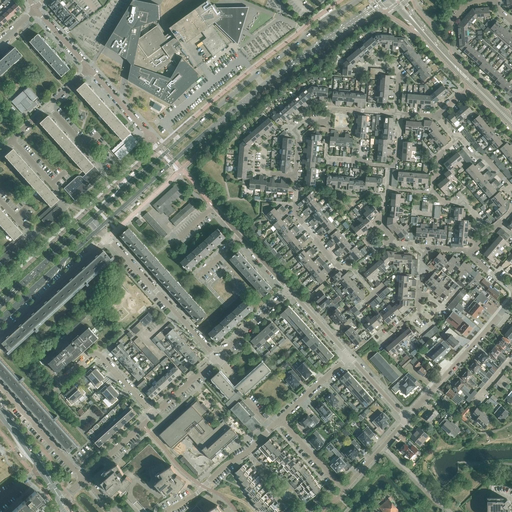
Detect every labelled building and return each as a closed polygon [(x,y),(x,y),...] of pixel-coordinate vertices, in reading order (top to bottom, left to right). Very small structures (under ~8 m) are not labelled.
[(54,0),(49,5),(53,10),(61,2),(60,0),(54,0)] [(206,38),(202,41),(213,56),(226,46),(211,25),(215,23),(235,42),(238,44),(241,33),(249,7),(217,8),(214,4),(213,5),(209,0),(207,0),(169,28),(172,31),(165,36),(161,32),(157,26),(139,39),(142,26),(159,20),(160,20),(159,5),(134,0),(133,0),(105,46),(126,59),(131,65),(128,81),(171,105),(201,76),(182,57),(179,63),(171,78),(155,73),(156,72),(156,73),(172,61),(169,57),(177,51),(174,48),(180,43),(179,43),(178,41),(182,38),(186,44),(202,32),(206,38)] [(14,5),(11,7),(16,12),(20,8),(16,3),(15,3),(14,1),(12,3),(14,5)] [(53,10),(56,13),(56,14),(65,6),(64,7),(60,3),(62,2),(61,2),(53,10)] [(68,10),(65,6),(56,14),(60,18),(68,10)] [(11,16),(16,12),(11,7),(7,11),(11,16)] [(484,16),(483,8),(472,9),(468,13),(475,19),(476,17),(484,16)] [(60,18),(63,22),(72,14),(72,13),(72,14),(68,10),(60,18)] [(7,11),(2,15),(7,20),(11,16),(7,11)] [(475,19),(468,13),(465,17),(472,23),(475,19)] [(64,22),(67,26),(76,18),(72,14),(63,22),(64,22)] [(472,23),(465,17),(461,21),(468,27),(472,23)] [(71,30),(80,22),(76,18),(67,26),(71,30)] [(458,25),(459,37),(467,36),(467,28),(468,27),(461,21),(458,25)] [(487,33),(489,30),(494,34),(501,25),(496,22),(494,24),(492,22),(484,31),(487,33)] [(498,37),(505,29),(501,25),(494,34),(498,37)] [(498,37),(502,41),(509,32),(505,29),(498,37)] [(506,44),(511,36),(511,35),(509,32),(502,41),(506,44)] [(37,50),(41,53),(49,46),(46,42),(44,41),(45,41),(46,40),(44,38),(43,39),(38,34),(30,42),(36,48),(36,47),(38,49),(37,50)] [(382,44),(383,35),(377,35),(375,37),(373,34),(371,36),(372,37),(378,45),(381,43),(382,43),(382,44)] [(459,48),(464,52),(469,45),(468,44),(467,36),(459,37),(459,48)] [(378,45),(372,37),(368,41),(373,48),(376,45),(377,47),(378,45)] [(403,55),(404,54),(412,47),(405,38),(399,38),(398,47),(398,48),(400,48),(400,47),(401,47),(403,46),(404,47),(402,48),(404,51),(402,53),(403,55)] [(368,41),(363,44),(372,54),(373,53),(371,50),(373,48),(368,41)] [(370,56),(372,54),(363,44),(359,48),(365,55),(367,53),(370,56)] [(469,45),(464,52),(468,55),(473,49),(469,45)] [(52,49),(49,46),(41,53),(44,57),(45,57),(46,59),(51,65),(60,57),(55,53),(56,52),(57,51),(55,49),(54,50),(53,51),(52,50),(52,49)] [(7,53),(7,54),(2,58),(10,66),(16,61),(15,60),(17,59),(18,59),(22,56),(14,47),(10,51),(9,52),(9,51),(8,50),(6,52),(7,53)] [(414,49),(412,47),(404,54),(408,58),(415,52),(413,50),(414,49)] [(359,48),(355,52),(363,61),(365,60),(362,57),(365,55),(359,48)] [(468,55),(472,59),(477,52),(473,49),(468,55)] [(362,63),(363,61),(355,52),(351,55),(356,62),(359,60),(362,63)] [(412,62),(419,55),(418,54),(417,55),(415,52),(408,58),(412,62)] [(472,59),(476,62),(482,56),(477,52),(472,59)] [(351,55),(347,59),(353,67),(355,65),(354,64),(356,62),(351,55)] [(421,57),(419,55),(412,62),(415,66),(422,60),(420,58),(421,57)] [(485,60),(486,59),(482,56),(476,62),(480,66),(485,60)] [(64,62),(60,57),(51,65),(57,71),(59,73),(58,73),(62,77),(70,69),(67,65),(67,66),(66,65),(66,64),(67,63),(65,61),(64,62)] [(4,72),(10,66),(2,58),(0,59),(0,75),(2,74),(1,73),(3,71),(4,72)] [(343,63),(343,69),(352,70),(351,70),(351,69),(353,67),(347,59),(346,59),(345,58),(344,59),(346,61),(343,63)] [(415,66),(419,70),(427,64),(425,62),(424,63),(422,60),(415,66)] [(489,64),(485,60),(480,66),(479,67),(483,70),(489,64)] [(427,64),(419,70),(415,74),(416,75),(419,73),(421,76),(428,70),(427,69),(429,66),(427,65),(426,66),(425,65),(427,64)] [(487,74),(493,67),(489,64),(483,70),(487,74)] [(491,78),(497,71),(493,67),(487,74),(491,78)] [(429,72),(428,70),(421,76),(420,77),(424,81),(430,75),(428,73),(429,72)] [(491,78),(495,81),(496,81),(500,76),(501,75),(497,71),(491,78)] [(499,86),(504,79),(500,76),(496,81),(495,81),(494,82),(499,86)] [(499,86),(503,89),(508,83),(504,79),(499,86)] [(77,90),(89,103),(97,95),(93,91),(94,90),(92,88),(91,89),(85,82),(77,90)] [(503,89),(507,93),(511,86),(511,85),(508,83),(503,89)] [(438,89),(445,97),(447,95),(446,94),(450,90),(448,88),(446,90),(442,85),(438,89)] [(28,86),(16,97),(11,102),(22,113),(26,109),(28,111),(37,104),(35,102),(38,98),(37,96),(28,86)] [(307,86),(305,88),(301,92),(302,93),(308,100),(310,98),(311,99),(313,97),(307,90),(309,89),(307,86)] [(316,96),(317,87),(311,87),(307,90),(313,97),(315,95),(316,95),(316,96)] [(434,92),(440,99),(442,97),(443,98),(445,97),(438,89),(434,92)] [(440,99),(434,92),(430,96),(434,108),(436,106),(434,104),(440,99)] [(302,93),(297,97),(306,106),(308,105),(305,102),(308,100),(302,93)] [(89,103),(100,115),(108,108),(104,103),(105,102),(103,100),(102,101),(97,95),(89,103)] [(292,99),(299,107),(302,105),(304,108),(306,106),(297,97),(296,95),(292,99)] [(434,108),(430,96),(424,95),(424,104),(431,105),(430,108),(434,108)] [(288,102),(289,104),(298,114),(299,112),(297,109),(299,107),(292,99),(288,102)] [(153,107),(161,111),(164,107),(155,102),(153,107)] [(461,103),(459,105),(468,115),(472,111),(466,104),(464,106),(461,103)] [(298,114),(289,104),(285,107),(291,114),(293,112),(296,115),(298,114)] [(460,109),(458,111),(464,118),(468,115),(459,105),(458,106),(460,109)] [(291,114),(285,107),(281,111),(289,121),(291,119),(288,116),(291,114)] [(100,115),(112,128),(120,120),(115,115),(116,114),(115,113),(114,113),(108,108),(100,115)] [(459,122),(464,118),(458,111),(455,114),(453,110),(451,112),(458,120),(459,122)] [(277,114),(274,111),(272,113),(274,115),(271,117),(277,124),(280,121),(281,123),(282,121),(277,114)] [(281,111),(277,114),(282,121),(285,119),(287,122),(289,121),(281,111)] [(450,115),(446,118),(448,121),(450,119),(453,124),(458,120),(451,112),(449,113),(450,115)] [(475,128),(476,126),(484,119),(483,117),(481,118),(479,115),(472,121),(475,125),(473,126),(475,128)] [(41,123),(52,136),(60,128),(56,123),(56,122),(55,120),(54,121),(49,116),(41,123)] [(269,118),(264,122),(270,128),(272,126),(275,129),(277,128),(269,118)] [(476,126),(480,131),(487,125),(485,122),(486,121),(484,119),(476,126)] [(131,133),(127,128),(127,127),(126,125),(125,126),(120,120),(112,128),(123,140),(123,141),(129,135),(131,133)] [(424,129),(428,130),(432,121),(424,120),(424,129)] [(437,127),(438,127),(432,121),(428,130),(430,133),(431,133),(437,127)] [(264,122),(260,125),(269,135),(270,134),(268,131),(270,128),(264,122)] [(260,125),(256,129),(262,136),(264,134),(267,137),(269,135),(260,125)] [(487,125),(480,131),(484,135),(492,128),(491,126),(489,127),(487,125)] [(320,141),(320,133),(321,127),(317,127),(316,135),(311,134),(311,138),(307,138),(307,140),(317,141),(320,141)] [(439,129),(438,127),(437,127),(431,133),(430,133),(429,134),(431,137),(428,140),(430,141),(440,133),(437,130),(439,129)] [(65,134),(60,128),(52,136),(64,148),(72,141),(67,136),(68,135),(66,133),(65,134)] [(488,140),(495,134),(492,131),(494,130),(492,128),(484,135),(488,140)] [(256,129),(252,132),(260,142),(262,141),(259,138),(262,136),(256,129)] [(252,132),(247,136),(253,143),(256,141),(258,144),(260,142),(252,132)] [(434,141),(437,143),(445,136),(444,134),(442,136),(440,133),(430,141),(431,143),(434,141)] [(490,143),(491,144),(492,144),(500,137),(498,135),(497,137),(495,134),(488,140),(487,141),(487,142),(489,143),(490,143)] [(133,139),(129,135),(123,141),(123,140),(121,142),(120,142),(120,143),(118,145),(117,146),(115,147),(114,148),(112,150),(120,160),(132,149),(135,146),(136,147),(139,145),(137,143),(138,143),(134,138),(133,139)] [(242,139),(240,140),(242,142),(244,141),(250,148),(252,146),(251,145),(253,143),(247,136),(243,140),(242,139)] [(447,138),(445,136),(437,143),(439,146),(436,149),(438,151),(448,142),(445,139),(447,138)] [(502,139),(500,137),(492,144),(491,144),(490,146),(491,148),(493,146),(496,149),(503,143),(500,140),(502,139)] [(78,145),(76,146),(72,141),(64,148),(75,161),(83,154),(78,148),(79,147),(78,145)] [(240,144),(239,150),(248,151),(248,150),(250,148),(244,141),(242,142),(240,144)] [(504,153),(511,146),(511,145),(511,144),(509,146),(507,143),(500,149),(504,153)] [(15,169),(16,168),(24,161),(19,156),(20,155),(18,153),(17,154),(12,149),(4,156),(15,169)] [(463,159),(456,150),(454,152),(455,154),(453,156),(461,166),(463,165),(460,162),(463,159)] [(88,159),(83,154),(75,161),(86,174),(95,166),(92,164),(90,161),(91,160),(89,158),(88,159)] [(449,157),(447,158),(454,167),(457,165),(459,168),(461,166),(453,156),(450,158),(449,157)] [(443,164),(448,170),(449,170),(452,174),(454,173),(451,169),(454,167),(447,158),(445,160),(446,162),(443,164)] [(24,161),(16,168),(15,169),(27,181),(35,174),(30,169),(31,168),(29,166),(28,167),(24,161)] [(466,170),(470,175),(483,163),(481,161),(475,166),(473,164),(466,170)] [(485,166),(483,163),(470,175),(474,179),(481,173),(479,171),(485,166)] [(95,166),(86,174),(85,175),(83,177),(82,177),(81,176),(80,176),(79,176),(78,176),(77,177),(76,177),(64,188),(75,201),(103,175),(95,166)] [(452,174),(449,170),(448,170),(446,172),(445,171),(443,173),(447,177),(450,181),(453,178),(456,181),(457,180),(455,177),(452,174)] [(474,179),(478,184),(491,173),(489,170),(483,175),(481,173),(474,179)] [(493,175),(491,173),(478,184),(482,188),(488,182),(487,180),(493,175)] [(27,181),(38,194),(46,187),(42,181),(42,180),(41,179),(40,179),(35,174),(27,181)] [(250,175),(250,176),(250,179),(243,178),(242,184),(250,184),(249,188),(255,189),(256,180),(253,180),(253,176),(250,175)] [(455,187),(453,184),(450,181),(447,177),(444,179),(443,178),(441,179),(448,188),(451,185),(454,188),(455,187)] [(448,188),(441,179),(439,181),(440,182),(437,185),(446,195),(448,193),(445,190),(448,188)] [(482,188),(485,193),(498,182),(496,179),(490,184),(488,182),(482,188)] [(500,184),(498,182),(485,193),(489,197),(496,192),(494,189),(500,184)] [(169,216),(175,211),(169,205),(184,191),(177,184),(153,205),(160,213),(161,214),(164,211),(169,216)] [(50,207),(55,202),(58,199),(53,194),(54,193),(52,191),(51,192),(46,187),(38,194),(50,207)] [(492,207),(502,198),(500,195),(501,194),(499,192),(491,199),(493,202),(490,205),(492,207)] [(306,202),(307,204),(308,204),(314,199),(315,199),(310,194),(297,205),(300,207),(306,202)] [(503,204),(504,205),(507,201),(506,199),(504,201),(502,198),(492,207),(493,208),(496,206),(499,208),(503,204)] [(318,203),(314,199),(308,204),(307,204),(307,205),(309,207),(303,212),(305,215),(318,203)] [(176,226),(179,224),(179,223),(181,221),(181,222),(198,207),(193,201),(171,220),(176,226)] [(58,205),(55,202),(50,207),(48,209),(38,217),(47,226),(59,215),(62,212),(57,206),(58,205)] [(312,212),(314,214),(320,209),(322,208),(318,203),(305,215),(307,217),(312,212)] [(499,208),(495,211),(497,215),(494,217),(496,219),(506,211),(504,208),(505,206),(504,205),(503,204),(499,208)] [(267,214),(271,219),(284,208),(282,205),(276,210),(274,208),(267,214)] [(367,205),(365,207),(374,217),(377,215),(378,216),(380,214),(376,209),(377,208),(376,207),(376,206),(375,206),(374,206),(373,206),(370,208),(367,205)] [(363,214),(366,218),(367,218),(371,222),(373,221),(371,219),(374,217),(365,207),(364,208),(366,211),(363,214)] [(273,224),(275,223),(281,219),(282,218),(280,215),(286,210),(284,208),(271,219),(270,220),(273,224)] [(0,225),(1,227),(10,220),(5,215),(6,214),(4,212),(3,213),(0,209),(0,225)] [(309,223),(311,225),(324,214),(320,209),(314,214),(313,215),(315,217),(309,223)] [(148,212),(143,216),(147,221),(163,238),(167,234),(148,212)] [(328,218),(324,214),(311,225),(313,227),(319,222),(321,224),(328,218)] [(282,221),(281,219),(275,223),(273,224),(278,229),(291,218),(288,216),(282,221)] [(374,226),(371,222),(367,218),(366,218),(364,220),(361,217),(359,218),(368,228),(371,226),(372,228),(374,226)] [(396,222),(397,218),(388,217),(387,217),(387,225),(396,222)] [(293,221),(291,218),(278,229),(275,231),(279,236),(281,234),(288,228),(288,229),(289,228),(287,226),(293,221)] [(332,223),(328,218),(321,224),(323,227),(317,232),(319,234),(332,223)] [(365,231),(368,228),(359,218),(358,220),(360,223),(358,225),(365,234),(367,232),(365,231)] [(1,227),(13,240),(17,236),(21,233),(16,227),(17,226),(16,224),(15,225),(10,220),(1,227)] [(332,223),(319,234),(321,236),(327,231),(329,234),(330,233),(330,234),(337,229),(336,228),(338,226),(334,221),(332,223)] [(392,232),(392,231),(399,226),(399,225),(396,222),(387,225),(392,232)] [(395,232),(398,234),(407,226),(406,224),(403,227),(400,224),(399,225),(399,226),(392,231),(394,233),(395,232)] [(365,234),(358,225),(355,228),(352,225),(350,226),(353,229),(359,236),(362,234),(363,235),(365,234)] [(288,228),(281,234),(285,239),(298,228),(296,226),(290,231),(288,229),(288,228)] [(400,237),(398,238),(400,241),(404,237),(406,239),(410,240),(410,233),(409,233),(408,233),(406,230),(409,228),(407,226),(398,234),(400,237)] [(127,243),(131,248),(140,241),(136,236),(132,233),(133,233),(129,228),(125,231),(124,232),(120,236),(125,241),(124,242),(126,244),(127,243)] [(294,235),(300,230),(298,228),(285,239),(288,244),(295,238),(294,235)] [(210,236),(205,240),(213,248),(218,244),(219,245),(221,243),(220,242),(226,237),(222,233),(221,231),(221,232),(218,229),(213,233),(214,233),(210,236)] [(332,238),(326,243),(328,246),(341,235),(337,229),(330,234),(331,235),(330,236),(332,238)] [(328,246),(330,248),(336,243),(338,245),(345,239),(346,239),(343,233),(341,235),(328,246)] [(291,249),(305,237),(303,235),(297,240),(295,238),(288,244),(287,245),(291,249)] [(495,237),(494,239),(502,246),(505,243),(508,246),(509,244),(506,241),(505,241),(501,237),(499,235),(497,238),(495,237)] [(25,246),(17,236),(13,240),(0,251),(0,260),(4,265),(22,248),(25,246)] [(301,244),(307,239),(305,237),(291,249),(295,254),(296,253),(297,254),(303,249),(302,248),(303,247),(301,244)] [(458,238),(456,238),(456,242),(454,242),(454,244),(453,244),(452,247),(458,247),(459,244),(467,245),(467,241),(469,241),(469,239),(458,238)] [(336,255),(349,244),(345,239),(338,245),(340,247),(334,252),(336,255)] [(494,242),(491,245),(501,253),(503,252),(500,249),(502,246),(494,239),(492,241),(494,242)] [(197,247),(193,251),(201,260),(206,255),(207,256),(209,254),(208,253),(213,248),(205,240),(201,244),(198,247),(197,247)] [(144,245),(140,241),(131,248),(136,253),(135,254),(137,256),(138,255),(142,260),(151,253),(147,249),(144,245)] [(353,248),(349,244),(336,255),(338,257),(344,252),(346,254),(349,252),(353,248)] [(488,246),(486,248),(495,255),(497,252),(500,255),(501,253),(491,245),(489,247),(488,246)] [(359,251),(355,246),(353,248),(349,252),(350,254),(344,260),(346,262),(359,251)] [(304,250),(303,250),(303,249),(297,254),(298,255),(297,256),(299,259),(297,260),(299,262),(314,250),(312,247),(306,253),(304,250)] [(492,258),(495,255),(486,248),(484,250),(486,251),(483,254),(487,257),(486,259),(491,263),(492,261),(494,262),(495,261),(492,258)] [(354,259),(357,262),(365,254),(361,249),(359,251),(346,262),(348,264),(354,259)] [(305,266),(311,260),(310,257),(316,252),(314,250),(299,262),(303,267),(305,266)] [(96,257),(91,262),(100,272),(114,258),(111,255),(109,256),(104,251),(99,256),(98,255),(97,254),(95,256),(96,256),(96,257)] [(195,265),(199,261),(201,260),(193,251),(189,255),(185,259),(185,258),(181,262),(183,265),(183,266),(185,267),(188,271),(193,266),(194,267),(196,266),(195,265)] [(234,263),(237,267),(241,271),(250,264),(245,259),(246,258),(244,256),(243,257),(238,251),(235,255),(234,255),(233,256),(230,259),(234,263)] [(380,257),(381,257),(386,263),(387,263),(390,261),(386,251),(380,257)] [(395,252),(386,251),(390,261),(393,261),(394,261),(394,252),(395,252)] [(155,257),(151,253),(142,260),(147,266),(146,267),(147,267),(148,268),(149,268),(154,273),(162,265),(158,261),(155,257)] [(434,266),(436,267),(446,256),(444,254),(442,256),(439,253),(434,260),(437,263),(434,266)] [(449,261),(446,259),(447,257),(446,256),(436,267),(437,269),(440,265),(443,268),(447,264),(447,263),(449,261)] [(447,269),(449,270),(459,259),(457,257),(455,259),(453,256),(449,261),(447,263),(447,264),(450,266),(447,269)] [(282,257),(278,261),(283,266),(287,263),(282,257)] [(308,270),(321,259),(319,257),(313,262),(311,260),(305,266),(308,270)] [(380,260),(377,262),(386,272),(388,271),(385,267),(388,265),(387,263),(386,263),(381,257),(380,257),(379,258),(380,260)] [(312,275),(319,269),(317,267),(323,261),(321,259),(308,270),(312,275)] [(462,264),(459,262),(461,260),(459,259),(449,270),(451,272),(453,269),(456,271),(458,269),(462,264)] [(88,282),(100,272),(91,262),(86,267),(85,266),(84,266),(82,267),(83,268),(84,269),(78,274),(89,285),(90,285),(88,282)] [(382,270),(384,273),(386,272),(377,262),(375,264),(373,263),(371,264),(379,273),(382,270)] [(460,276),(470,264),(468,263),(466,264),(464,262),(462,264),(458,269),(461,271),(458,274),(460,276)] [(248,279),(252,284),(261,276),(256,271),(257,270),(255,268),(254,269),(250,264),(241,271),(245,276),(249,279),(248,279)] [(368,270),(377,280),(378,278),(376,275),(379,273),(371,264),(370,266),(371,268),(368,270)] [(470,264),(460,276),(461,277),(464,274),(467,277),(473,270),(470,268),(472,266),(470,264)] [(166,270),(162,265),(154,273),(158,278),(158,279),(159,281),(160,280),(165,285),(173,278),(169,273),(166,270)] [(314,281),(316,279),(329,268),(327,266),(321,271),(319,269),(312,275),(310,277),(314,281)] [(320,284),(325,280),(327,278),(325,276),(331,270),(329,268),(316,279),(320,284)] [(380,284),(377,280),(368,270),(366,272),(364,270),(362,272),(369,281),(372,278),(375,281),(376,283),(375,284),(377,287),(380,284)] [(473,270),(467,277),(470,279),(467,282),(469,284),(479,272),(477,271),(476,272),(473,270)] [(345,274),(344,272),(342,274),(340,271),(333,277),(335,280),(332,283),(334,284),(336,282),(345,274)] [(347,272),(345,274),(336,282),(337,284),(340,281),(343,284),(350,278),(348,276),(349,274),(347,272)] [(479,272),(469,284),(471,285),(473,282),(477,286),(476,288),(483,279),(481,281),(480,280),(482,278),(479,275),(481,274),(479,272)] [(428,289),(436,280),(433,278),(436,275),(434,273),(431,276),(425,283),(428,285),(427,287),(428,289)] [(88,286),(89,285),(78,274),(73,279),(72,278),(72,277),(70,279),(70,280),(71,280),(66,285),(74,295),(86,284),(88,286)] [(261,276),(252,284),(256,288),(257,288),(260,291),(260,292),(264,296),(267,294),(268,292),(272,289),(267,283),(268,282),(266,280),(265,281),(261,276)] [(177,282),(173,278),(165,285),(170,290),(169,291),(170,293),(171,292),(176,297),(184,290),(180,285),(180,286),(177,282)] [(344,292),(355,282),(354,280),(352,281),(350,278),(343,284),(345,287),(342,290),(344,292)] [(499,293),(494,288),(492,289),(489,286),(490,285),(483,279),(476,288),(478,290),(482,286),(487,290),(486,291),(495,299),(499,295),(498,294),(499,293)] [(434,291),(443,281),(441,280),(439,283),(436,280),(428,289),(430,290),(432,289),(434,291)] [(438,297),(445,288),(442,286),(445,283),(443,281),(434,291),(437,293),(436,295),(438,297)] [(351,293),(358,288),(355,285),(357,284),(355,282),(344,292),(345,293),(348,291),(351,293)] [(314,299),(318,303),(326,297),(321,291),(325,287),(322,284),(315,290),(317,293),(316,294),(317,296),(314,299)] [(53,297),(62,306),(74,295),(66,285),(61,290),(60,289),(59,289),(57,290),(58,291),(58,292),(53,297)] [(450,292),(452,289),(450,287),(448,291),(445,288),(438,297),(440,298),(441,297),(444,299),(450,292)] [(351,301),(363,291),(361,289),(360,290),(358,288),(351,293),(349,295),(351,298),(350,299),(351,301)] [(196,302),(192,298),(191,298),(188,294),(184,290),(176,297),(181,303),(180,304),(182,305),(187,310),(196,302)] [(363,291),(351,301),(353,302),(356,300),(359,303),(366,297),(363,294),(365,293),(363,291)] [(482,303),(487,298),(480,292),(476,298),(482,303)] [(49,317),(62,306),(53,297),(48,302),(47,301),(46,300),(44,302),(45,302),(45,303),(46,303),(40,308),(49,317)] [(318,303),(322,308),(325,305),(326,307),(328,306),(330,309),(331,309),(337,303),(338,302),(337,301),(335,299),(331,302),(326,297),(318,303)] [(238,307),(233,311),(241,319),(246,315),(247,316),(249,314),(248,313),(253,308),(250,304),(249,302),(249,303),(246,300),(241,304),(238,307)] [(400,300),(400,304),(408,308),(409,300),(407,300),(400,300)] [(479,313),(483,308),(474,301),(470,305),(479,313)] [(200,307),(196,302),(187,310),(192,315),(191,316),(193,318),(194,317),(198,322),(202,319),(204,318),(204,317),(207,315),(203,310),(199,307),(200,307)] [(340,306),(337,303),(331,309),(333,311),(332,312),(333,314),(330,316),(334,321),(342,314),(337,309),(340,306)] [(461,312),(464,308),(458,303),(458,304),(456,306),(455,307),(461,312)] [(400,315),(402,314),(402,313),(396,307),(397,306),(395,305),(392,307),(389,304),(388,306),(396,316),(399,314),(400,315)] [(402,314),(408,308),(400,304),(397,306),(396,307),(402,313),(402,314)] [(475,318),(479,313),(470,305),(468,308),(469,309),(467,311),(475,318)] [(281,314),(284,319),(293,311),(291,309),(289,306),(285,309),(286,310),(281,314)] [(389,310),(386,313),(393,321),(395,320),(394,318),(396,316),(388,306),(386,307),(389,310)] [(37,328),(49,317),(40,308),(35,313),(34,312),(34,311),(32,313),(32,314),(33,315),(28,320),(38,331),(39,330),(37,328)] [(381,322),(384,320),(379,314),(379,313),(378,313),(376,310),(374,311),(376,314),(374,317),(381,325),(383,324),(381,322)] [(225,318),(221,322),(229,331),(234,326),(235,327),(237,325),(236,324),(241,319),(233,311),(229,315),(226,318),(225,318)] [(284,319),(288,323),(297,315),(295,313),(294,313),(293,311),(284,319)] [(384,320),(387,324),(390,321),(391,323),(393,321),(386,313),(383,315),(380,312),(379,313),(379,314),(384,320)] [(457,328),(459,330),(466,336),(473,328),(453,312),(446,320),(457,328)] [(84,314),(73,324),(75,326),(86,316),(84,314)] [(346,327),(347,326),(352,322),(353,321),(350,318),(347,320),(342,314),(334,321),(338,326),(341,323),(342,325),(343,324),(346,327)] [(143,320),(142,319),(140,322),(144,326),(147,324),(152,319),(148,315),(143,320)] [(299,317),(297,315),(288,323),(292,327),(300,319),(298,317),(299,317)] [(368,316),(366,318),(375,328),(378,325),(379,327),(381,325),(374,317),(371,319),(368,316)] [(365,319),(367,322),(364,325),(363,324),(362,325),(368,332),(369,331),(371,333),(373,331),(372,330),(375,328),(366,318),(365,319)] [(293,326),(296,329),(304,323),(302,321),(301,321),(300,319),(292,327),(293,326)] [(20,326),(15,331),(24,340),(35,330),(37,332),(38,331),(28,320),(22,324),(21,323),(19,325),(20,325),(20,326)] [(229,331),(221,322),(217,326),(213,330),(213,329),(209,333),(211,336),(211,337),(213,338),(216,342),(222,337),(222,338),(224,336),(223,335),(229,331)] [(270,324),(267,326),(274,333),(278,329),(272,322),(270,324)] [(352,322),(347,326),(349,328),(345,332),(349,337),(355,331),(351,327),(354,324),(352,322)] [(296,329),(300,333),(307,327),(305,325),(306,325),(304,323),(296,329)] [(67,334),(75,326),(73,324),(65,331),(67,334)] [(266,328),(264,330),(270,337),(274,333),(267,326),(265,328),(266,328)] [(309,329),(307,327),(300,333),(304,337),(302,339),(311,331),(309,329)] [(49,363),(58,373),(59,372),(58,372),(61,370),(61,369),(64,367),(67,365),(67,364),(70,362),(70,361),(72,359),(73,361),(80,355),(83,352),(98,338),(89,328),(74,341),(73,341),(72,341),(73,341),(70,344),(70,343),(69,344),(70,344),(67,346),(67,347),(64,349),(61,352),(61,351),(61,352),(58,354),(58,355),(55,357),(55,358),(52,360),(52,359),(52,360),(50,362),(49,362),(49,363)] [(405,329),(403,330),(410,339),(413,336),(416,339),(417,338),(416,336),(418,333),(414,328),(411,331),(409,328),(406,330),(405,329)] [(455,345),(456,346),(459,342),(455,338),(458,335),(449,328),(445,332),(449,337),(446,340),(453,347),(455,345)] [(169,333),(167,334),(166,335),(169,339),(176,333),(176,332),(175,331),(173,329),(171,331),(169,333)] [(262,332),(262,331),(259,333),(266,341),(270,337),(264,330),(262,332)] [(402,333),(400,336),(408,346),(410,344),(407,341),(410,339),(403,330),(401,332),(402,333)] [(24,340),(15,331),(10,336),(9,335),(8,334),(6,336),(7,337),(8,338),(2,343),(8,349),(6,350),(7,352),(7,353),(9,354),(24,340)] [(302,339),(306,343),(314,335),(313,333),(311,331),(302,339)] [(359,335),(355,331),(349,337),(350,339),(349,340),(351,342),(359,335)] [(176,333),(169,339),(167,341),(170,345),(173,343),(180,336),(179,336),(180,336),(179,335),(176,332),(176,333)] [(257,336),(256,337),(262,344),(266,341),(259,333),(257,335),(257,336)] [(314,335),(306,343),(310,347),(318,339),(316,337),(314,335)] [(364,339),(363,340),(359,335),(351,342),(353,344),(354,343),(356,346),(358,344),(360,346),(366,341),(364,339)] [(182,338),(182,339),(180,336),(173,343),(170,345),(172,347),(174,345),(176,346),(183,340),(182,338)] [(400,336),(397,338),(396,336),(394,338),(401,347),(404,344),(406,347),(408,346),(400,336)] [(262,344),(256,337),(254,339),(253,338),(250,341),(253,345),(254,344),(258,348),(262,344)] [(503,337),(501,339),(500,340),(499,341),(509,349),(511,345),(509,342),(503,337)] [(393,341),(390,344),(399,354),(401,352),(398,349),(401,347),(394,338),(392,340),(393,341)] [(320,341),(318,339),(310,347),(313,351),(322,343),(320,342),(320,341)] [(186,343),(183,340),(176,346),(174,348),(177,352),(179,350),(186,344),(186,343)] [(498,342),(498,343),(496,344),(502,349),(501,350),(504,352),(507,349),(509,351),(510,350),(509,349),(499,341),(498,342)] [(313,351),(317,355),(326,347),(324,345),(323,345),(322,343),(313,351)] [(189,346),(188,346),(186,344),(179,350),(182,354),(189,347),(190,347),(189,346)] [(399,354),(390,344),(388,346),(386,344),(384,346),(392,355),(395,352),(397,355),(399,354)] [(115,355),(122,349),(119,345),(112,351),(112,352),(111,352),(112,353),(113,353),(115,355)] [(444,355),(448,351),(443,345),(439,349),(437,347),(428,355),(431,358),(432,357),(436,362),(442,357),(441,356),(443,354),(444,355)] [(495,346),(493,348),(492,349),(492,350),(505,361),(507,358),(502,354),(501,355),(499,353),(501,351),(495,346)] [(192,350),(189,347),(182,354),(186,357),(193,351),(193,350),(192,349),(192,350)] [(317,355),(320,359),(329,351),(327,350),(328,349),(326,347),(317,355)] [(123,348),(122,349),(115,355),(115,356),(116,357),(116,356),(118,359),(125,352),(126,351),(123,348)] [(505,361),(492,350),(491,350),(490,351),(490,352),(488,354),(495,359),(497,357),(500,360),(500,361),(503,363),(505,361)] [(195,353),(193,351),(186,357),(189,361),(196,355),(196,354),(195,353)] [(330,353),(329,351),(320,359),(324,363),(330,358),(330,359),(334,356),(331,353),(330,353)] [(122,362),(129,356),(125,352),(118,359),(119,360),(122,362)] [(481,354),(479,355),(492,366),(497,370),(499,367),(493,363),(489,360),(487,358),(489,356),(483,352),(481,354)] [(384,376),(384,375),(392,383),(399,377),(377,353),(370,359),(382,373),(382,374),(383,375),(384,376)] [(198,357),(196,355),(189,361),(186,363),(188,365),(191,363),(192,365),(199,358),(198,357)] [(484,363),(490,368),(484,375),(489,379),(493,375),(492,375),(496,370),(497,370),(492,366),(479,355),(477,357),(478,358),(476,359),(482,364),(484,363)] [(132,360),(129,356),(122,362),(121,363),(122,364),(123,364),(125,366),(132,360)] [(0,375),(0,376),(10,368),(0,357),(0,375)] [(133,358),(132,360),(125,366),(126,368),(126,367),(128,370),(135,363),(136,362),(133,358)] [(417,368),(418,367),(420,369),(417,372),(423,377),(427,372),(422,367),(421,367),(419,365),(420,363),(414,358),(411,361),(410,362),(417,368)] [(473,363),(472,364),(480,371),(484,375),(486,373),(479,367),(481,365),(475,361),(474,363),(473,363)] [(225,404),(228,407),(230,407),(241,397),(239,396),(240,395),(241,395),(242,395),(242,394),(242,393),(244,392),(246,393),(250,388),(251,389),(251,388),(253,386),(253,385),(255,383),(256,384),(255,383),(257,381),(258,381),(260,379),(261,380),(260,379),(262,377),(262,376),(264,374),(266,375),(265,374),(267,372),(268,372),(270,371),(271,371),(263,362),(242,382),(241,381),(237,381),(237,379),(233,379),(233,381),(229,381),(228,381),(219,371),(211,379),(212,379),(213,381),(215,381),(217,383),(215,384),(216,384),(217,383),(219,385),(219,386),(220,388),(220,389),(221,388),(223,390),(223,391),(225,393),(224,394),(225,394),(225,393),(229,398),(229,399),(229,398),(230,399),(225,404)] [(307,377),(307,378),(309,377),(310,376),(311,375),(310,374),(311,373),(307,368),(309,366),(305,362),(302,364),(303,364),(297,369),(306,378),(307,377)] [(138,367),(135,363),(128,370),(129,371),(131,373),(138,367)] [(489,379),(484,375),(480,371),(472,364),(470,366),(469,368),(474,373),(476,371),(483,377),(481,380),(483,382),(485,384),(489,379)] [(181,373),(175,366),(171,369),(178,376),(179,375),(181,373)] [(135,377),(142,371),(138,367),(131,373),(132,373),(131,374),(132,375),(133,374),(135,377)] [(176,378),(175,378),(178,376),(171,369),(170,367),(166,370),(168,372),(174,379),(176,378)] [(7,383),(12,389),(23,378),(20,380),(10,368),(0,376),(5,381),(4,382),(4,383),(5,385),(6,384),(7,383)] [(85,375),(91,382),(100,373),(97,369),(96,370),(96,369),(92,372),(90,370),(85,375)] [(290,386),(291,385),(294,388),(294,387),(295,388),(298,386),(297,385),(299,383),(298,381),(300,379),(292,370),(289,372),(290,376),(287,380),(289,382),(290,386)] [(475,380),(471,377),(473,374),(467,370),(466,372),(465,372),(464,373),(473,381),(475,380)] [(145,374),(142,371),(135,377),(134,377),(135,378),(136,378),(138,381),(145,374)] [(339,379),(343,384),(351,376),(350,374),(348,371),(339,379)] [(172,382),(172,381),(174,379),(168,372),(164,375),(170,382),(171,382),(171,383),(172,382)] [(104,377),(100,373),(91,382),(97,389),(102,384),(100,382),(104,378),(103,378),(104,377)] [(409,379),(399,387),(406,395),(415,386),(414,385),(415,385),(414,383),(417,380),(408,373),(405,375),(409,379)] [(477,384),(473,381),(464,373),(463,375),(461,377),(466,382),(468,380),(475,387),(477,384)] [(168,385),(170,382),(164,375),(160,379),(167,386),(168,385)] [(508,384),(510,381),(503,375),(501,378),(508,384)] [(353,378),(351,376),(343,384),(347,388),(355,380),(353,377),(353,378)] [(23,378),(12,389),(17,394),(16,395),(15,396),(17,398),(17,397),(18,397),(18,396),(23,401),(33,393),(22,381),(24,379),(23,378)] [(165,388),(164,388),(167,386),(160,379),(157,382),(163,389),(164,389),(165,388)] [(456,383),(464,389),(468,393),(470,391),(463,385),(465,384),(460,379),(458,381),(457,381),(456,382),(457,382),(456,383)] [(357,382),(355,380),(347,388),(350,392),(358,384),(357,382)] [(503,390),(506,387),(498,380),(496,384),(503,390)] [(161,391),(163,389),(157,382),(153,385),(159,392),(160,392),(160,393),(161,392),(161,391)] [(469,397),(470,395),(468,393),(464,389),(456,383),(455,383),(454,384),(455,385),(453,386),(454,388),(453,389),(457,392),(458,393),(459,392),(461,390),(469,397)] [(358,384),(350,392),(354,396),(363,388),(361,385),(360,386),(358,384)] [(157,395),(159,392),(153,385),(149,389),(156,396),(157,395)] [(70,390),(79,399),(85,393),(81,388),(79,390),(75,386),(75,387),(74,386),(70,390)] [(100,391),(106,398),(115,390),(112,386),(111,386),(110,386),(107,389),(105,386),(104,387),(100,391)] [(365,390),(363,388),(354,396),(357,400),(366,392),(364,390),(365,390)] [(153,398),(156,396),(149,389),(146,392),(152,399),(153,399),(154,398),(153,398)] [(453,399),(456,402),(459,404),(464,398),(458,393),(457,392),(455,394),(450,389),(446,393),(452,398),(453,397),(454,398),(453,399)] [(72,405),(79,399),(70,390),(66,393),(67,394),(66,395),(69,398),(67,400),(72,405)] [(118,394),(118,393),(115,390),(106,398),(112,405),(117,400),(115,398),(118,395),(118,394)] [(367,394),(366,392),(357,400),(361,404),(370,396),(368,393),(367,394)] [(44,406),(33,393),(23,401),(28,407),(27,408),(28,410),(29,410),(30,409),(35,414),(44,406)] [(336,403),(339,406),(343,402),(339,397),(336,399),(331,393),(331,394),(330,393),(327,395),(328,396),(326,398),(333,406),(336,403)] [(365,408),(373,400),(371,398),(372,398),(370,396),(361,404),(365,408)] [(495,406),(497,403),(490,397),(488,400),(495,406)] [(202,416),(209,410),(203,403),(201,404),(197,400),(196,401),(195,400),(175,419),(176,419),(159,435),(160,435),(159,436),(163,440),(163,439),(172,449),(181,441),(181,442),(186,438),(185,438),(188,435),(211,460),(227,445),(238,435),(224,420),(214,430),(202,416)] [(238,402),(230,409),(244,424),(250,431),(251,432),(260,424),(253,416),(255,415),(242,400),(239,403),(238,402)] [(317,408),(316,408),(317,408),(323,415),(321,417),(326,422),(329,420),(325,417),(330,412),(331,412),(330,412),(322,403),(317,408)] [(41,422),(46,427),(58,417),(57,416),(55,418),(44,406),(35,414),(40,420),(39,420),(38,421),(40,423),(40,422),(41,422)] [(503,421),(509,413),(500,406),(494,413),(503,421)] [(130,407),(125,411),(132,418),(134,416),(134,415),(136,414),(132,410),(133,409),(130,407)] [(467,417),(464,415),(470,410),(468,407),(459,415),(464,420),(467,417)] [(483,412),(480,410),(479,411),(476,409),(472,413),(478,418),(475,421),(484,429),(491,421),(482,413),(483,412)] [(129,420),(132,418),(125,411),(121,415),(127,421),(129,420)] [(436,416),(432,413),(430,411),(424,417),(430,422),(436,416)] [(380,426),(382,429),(387,424),(385,421),(388,418),(383,413),(375,420),(374,420),(372,422),(377,428),(380,426)] [(300,422),(300,421),(299,422),(300,422),(299,423),(301,426),(302,425),(305,427),(305,428),(305,427),(308,425),(310,423),(313,421),(316,424),(319,421),(314,416),(311,418),(308,415),(308,414),(307,415),(305,417),(302,419),(300,422)] [(126,423),(127,421),(121,415),(117,418),(124,425),(126,423)] [(53,434),(58,440),(67,431),(56,419),(58,417),(46,427),(51,432),(50,433),(49,434),(51,436),(52,435),(53,434)] [(121,427),(124,425),(117,418),(113,422),(119,428),(121,427)] [(439,424),(447,431),(449,433),(450,432),(455,436),(460,430),(454,424),(453,425),(445,418),(439,424)] [(118,430),(119,428),(113,422),(109,425),(116,432),(118,430)] [(113,434),(116,432),(109,425),(105,429),(111,436),(113,434)] [(414,432),(425,441),(429,436),(419,427),(414,432)] [(365,445),(366,446),(372,441),(370,439),(374,435),(368,428),(364,432),(358,437),(363,442),(362,443),(365,446),(365,445)] [(110,437),(111,436),(105,429),(101,433),(108,440),(110,437)] [(80,446),(67,431),(58,440),(62,445),(62,446),(61,447),(63,448),(64,447),(69,452),(75,447),(77,449),(80,446)] [(316,431),(310,436),(312,438),(310,441),(310,440),(309,441),(310,441),(312,444),(313,444),(314,446),(317,449),(318,449),(317,449),(318,449),(319,450),(322,447),(321,446),(323,444),(317,438),(319,436),(316,431)] [(420,446),(425,441),(414,432),(410,437),(420,446)] [(105,442),(108,440),(101,433),(97,436),(103,443),(105,441),(105,442)] [(102,444),(103,443),(97,436),(93,441),(95,443),(96,443),(99,447),(102,445),(102,444)] [(259,449),(263,453),(274,444),(273,443),(272,444),(271,443),(272,442),(269,439),(259,449)] [(357,454),(360,452),(358,449),(360,447),(354,440),(350,443),(353,446),(350,448),(350,449),(345,454),(351,460),(355,457),(357,456),(357,455),(357,454)] [(330,452),(335,448),(331,443),(326,448),(330,452)] [(123,496),(124,495),(139,511),(140,511),(133,505),(137,501),(146,511),(148,511),(164,498),(166,496),(172,491),(175,493),(176,492),(177,493),(186,482),(177,475),(174,472),(175,472),(171,466),(169,467),(149,444),(121,469),(118,464),(106,472),(106,473),(105,474),(108,477),(100,484),(111,496),(119,489),(121,492),(120,493),(123,496)] [(274,444),(263,453),(267,458),(279,447),(278,447),(277,449),(275,447),(276,446),(274,444)] [(410,448),(405,444),(400,450),(401,451),(400,452),(401,452),(402,453),(402,452),(409,458),(414,453),(418,450),(412,445),(410,448)] [(279,447),(267,458),(268,457),(272,461),(284,451),(283,451),(282,452),(280,451),(281,450),(279,447)] [(275,459),(279,463),(289,454),(288,454),(286,456),(285,454),(286,453),(284,451),(272,461),(275,459)] [(336,455),(339,458),(331,466),(333,467),(332,468),(335,471),(336,470),(337,472),(341,469),(341,468),(342,467),(343,468),(343,467),(345,464),(341,460),(344,458),(339,452),(336,455)] [(280,462),(284,467),(294,458),(293,458),(291,459),(290,458),(291,457),(289,454),(279,463),(280,462)] [(185,463),(195,475),(198,472),(183,456),(179,460),(183,464),(185,463)] [(287,472),(289,470),(299,462),(298,461),(296,463),(295,461),(296,460),(294,458),(284,467),(283,468),(287,472)] [(292,475),(294,474),(304,465),(303,465),(301,467),(300,465),(301,464),(299,462),(289,470),(287,472),(289,471),(292,475)] [(294,474),(295,473),(299,477),(308,470),(307,469),(306,470),(305,468),(306,468),(304,465),(294,474)] [(243,466),(235,473),(237,476),(238,475),(240,476),(238,478),(246,471),(245,470),(246,469),(243,466)] [(302,482),(302,483),(311,475),(311,474),(310,475),(309,473),(310,472),(308,470),(299,477),(303,482),(302,482)] [(249,474),(246,471),(238,478),(240,481),(241,480),(243,482),(241,484),(249,476),(248,475),(249,474)] [(311,475),(302,483),(300,484),(304,488),(303,489),(304,489),(314,480),(312,478),(313,477),(311,475)] [(244,489),(252,482),(251,480),(252,479),(249,476),(241,484),(243,486),(244,485),(246,487),(244,489)] [(316,482),(314,480),(304,489),(308,494),(317,485),(315,483),(316,482)] [(249,492),(247,494),(255,487),(254,486),(255,485),(252,482),(244,489),(246,492),(247,491),(249,492)] [(319,488),(320,488),(317,485),(308,494),(309,493),(313,498),(321,491),(319,488)] [(250,499),(250,500),(258,492),(257,491),(258,490),(255,487),(247,494),(250,497),(251,496),(252,498),(250,499)] [(24,501),(16,507),(20,511),(28,511),(43,499),(40,496),(41,496),(38,493),(35,490),(28,497),(27,497),(26,496),(23,499),(24,500),(24,501)] [(255,503),(253,505),(261,498),(260,496),(261,495),(258,492),(250,500),(253,502),(254,501),(255,503)] [(511,505),(511,504),(511,503),(510,502),(510,501),(509,501),(509,500),(508,500),(507,499),(506,498),(505,498),(504,498),(503,498),(502,497),(500,497),(490,497),(487,497),(487,498),(488,498),(487,511),(511,511),(511,505)] [(257,509),(265,502),(264,503),(263,502),(264,501),(261,498),(253,505),(256,508),(257,507),(258,508),(257,509)] [(398,511),(399,511),(388,499),(379,507),(383,511),(398,511)] [(259,511),(261,511),(263,511),(270,506),(268,507),(267,506),(268,505),(265,502),(257,509),(259,511)]
